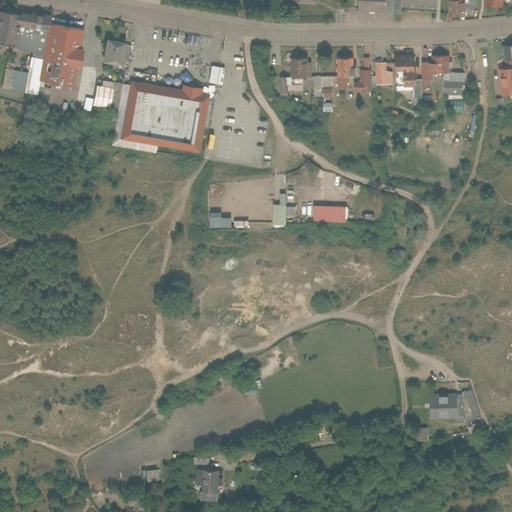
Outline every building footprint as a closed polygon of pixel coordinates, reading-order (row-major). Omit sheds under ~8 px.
[(360,0),(360,9),(386,10),(386,0),(360,0)] [(394,0),(386,0),(386,10),(386,14),(394,14),(394,0)] [(447,1),(448,23),(452,23),(452,17),(459,17),(459,12),(467,12),(466,2),(466,0),(449,0),(449,1),(447,1)] [(0,11),(0,43),(13,46),(12,48),(18,49),(19,47),(22,48),(23,50),(26,50),(27,48),(28,49),(29,51),(32,51),(33,50),(45,51),(50,24),(51,17),(32,14),(32,15),(22,13),(20,14),(0,11)] [(80,49),(83,30),(50,24),(45,51),(43,59),(40,80),(43,81),(73,86),(77,67),(80,67),(83,50),(80,49)] [(102,62),(122,65),(123,61),(127,61),(130,46),(126,45),(127,42),(107,39),(102,62)] [(511,44),(503,46),(505,64),(511,62),(511,44)] [(422,80),(423,98),(428,97),(428,89),(431,89),(431,85),(433,85),(433,77),(439,77),(449,77),(449,56),(432,56),(432,68),(427,68),(427,67),(422,67),(422,80)] [(40,80),(43,59),(31,57),(29,72),(25,92),(37,94),(39,87),(40,80)] [(353,57),(337,58),(337,89),(349,88),(349,76),(357,76),(357,66),(353,66),(353,57)] [(403,71),(416,71),(416,58),(394,57),(394,71),(403,71)] [(308,59),(290,59),(290,79),(291,79),(312,78),(312,64),(308,64),(308,59)] [(386,63),(375,63),(375,86),(395,86),(395,72),(386,71),(386,63)] [(511,67),(500,70),(503,95),(511,93),(511,67)] [(2,88),(25,92),(29,72),(6,68),(2,88)] [(371,69),(361,69),(362,83),(355,83),(355,92),(372,91),(371,69)] [(416,71),(403,71),(403,87),(416,87),(416,80),(416,71)] [(464,82),(467,81),(468,72),(451,72),(451,82),(464,82)] [(322,88),(321,78),(313,78),(314,91),(322,91),(322,88)] [(332,78),(321,78),(322,88),(332,88),(332,78)] [(291,79),(280,79),(280,95),(291,95),(291,79)] [(183,91),(132,82),(121,144),(202,158),(213,96),(183,91)] [(451,82),(442,82),(443,97),(464,96),(464,82),(451,82)] [(51,89),(42,88),(39,87),(36,105),(48,107),(51,89)] [(332,90),(322,90),(323,98),(332,98),(332,90)] [(465,111),(465,101),(454,101),(454,111),(465,111)] [(332,104),(323,104),(323,114),(332,114),(332,104)] [(285,207),(273,207),(274,227),(285,227),(285,216),(285,208),(285,207)] [(295,208),(285,208),(285,216),(295,216),(295,208)] [(346,208),(314,208),(313,224),(346,224),(346,208)] [(233,218),(219,218),(219,213),(212,213),(212,227),(233,227),(233,218)] [(470,391),(461,394),(469,418),(478,415),(470,391)] [(459,396),(429,396),(429,419),(459,419),(459,396)] [(319,435),(316,435),(318,445),(334,442),(333,432),(325,434),(324,428),(318,429),(319,435)] [(430,428),(417,429),(418,440),(430,439),(430,428)] [(222,471),(199,470),(198,478),(206,478),(204,498),(220,499),(222,471)] [(162,471),(149,471),(150,483),(163,483),(162,471)]
